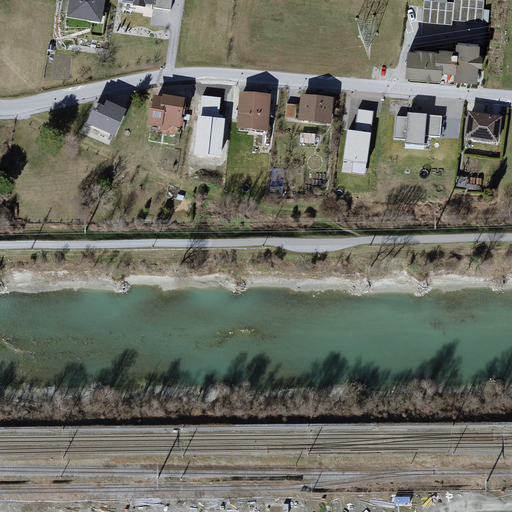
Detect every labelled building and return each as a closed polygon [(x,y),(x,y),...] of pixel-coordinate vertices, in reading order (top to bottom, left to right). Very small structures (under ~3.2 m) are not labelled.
[(103,0),(70,0),(68,16),(100,21),(103,0)] [(170,0),(125,0),(135,1),(134,5),(144,6),(144,3),(155,4),(154,7),(169,9),(170,0)] [(483,0),(433,0),(433,20),(483,21),(483,0)] [(443,52),(412,51),(410,79),(482,82),(483,67),(486,67),(486,54),(483,54),(484,42),(460,41),(459,49),(443,49),(443,52)] [(274,95),(242,92),(239,130),(271,132),(274,95)] [(187,99),(156,95),(151,131),(182,136),(187,99)] [(335,97),(303,95),(301,123),(334,124),(335,97)] [(107,108),(99,104),(89,126),(118,139),(130,110),(110,102),(107,108)] [(287,116),(296,117),(296,103),(287,103),(287,116)] [(506,116),(470,111),(467,138),(478,141),(488,144),(501,145),(506,116)] [(440,116),(408,114),(406,143),(423,145),(424,135),(439,136),(440,116)] [(224,119),(198,117),(195,152),(220,155),(224,119)] [(369,134),(348,131),(344,159),(366,162),(369,134)]
